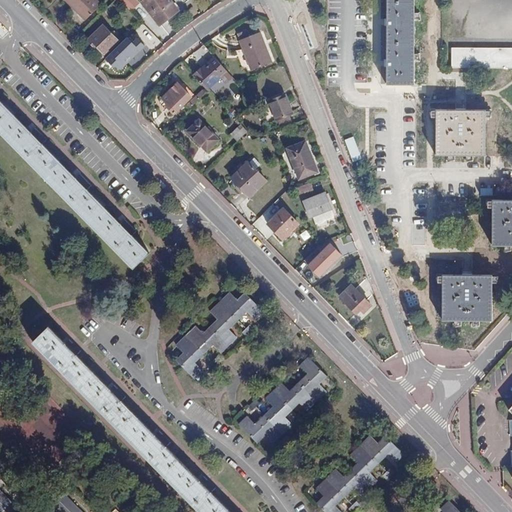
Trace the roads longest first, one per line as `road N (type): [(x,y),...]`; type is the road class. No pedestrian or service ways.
road 1 (residential): [(418,373),(271,0)]
road 2 (residential): [(25,22),(13,63),(167,217),(186,218)]
road 3 (residential): [(112,110),(177,47),(247,0)]
road 4 (residential): [(280,511),(235,461),(156,396)]
road 5 (residential): [(206,205),(309,311)]
road 6 (residential): [(156,396),(101,340),(108,331),(154,352)]
road 7 (residential): [(154,352),(170,259),(186,218)]
road 8 (residential): [(112,110),(206,205)]
road 9 (residential): [(25,22),(112,110)]
